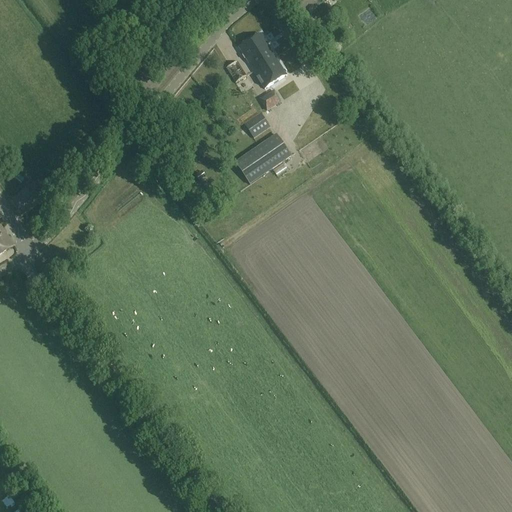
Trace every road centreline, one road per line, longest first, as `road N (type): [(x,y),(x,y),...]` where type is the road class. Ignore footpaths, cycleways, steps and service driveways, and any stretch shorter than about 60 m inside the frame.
road 1 (unclassified): [(30,254),(256,0)]
road 2 (unclassified): [(223,511),(30,254)]
